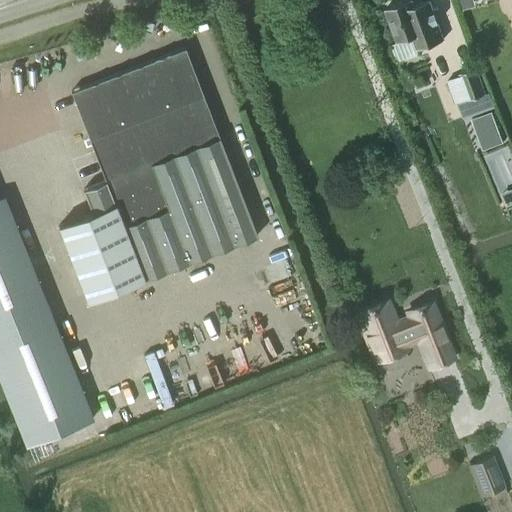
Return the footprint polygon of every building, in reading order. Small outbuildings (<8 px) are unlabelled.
[(424,0),(413,4),(411,0),(404,0),(384,7),(397,41),(412,35),(417,48),(443,38),(436,21),(437,21),(434,11),(433,11),(428,0),(424,0)] [(184,47),(71,90),(107,180),(84,189),(94,212),(60,225),(89,299),(256,235),(184,47)] [(458,73),(459,75),(447,79),(455,102),(468,97),(468,98),(484,93),(475,66),(458,73)] [(0,196),(0,379),(26,444),(93,418),(4,195),(0,196)] [(397,327),(387,302),(358,313),(376,360),(377,360),(379,364),(382,367),(385,368),(390,368),(396,366),(401,363),(404,360),(406,357),(406,353),(405,349),(406,349),(404,345),(419,339),(429,366),(452,357),(431,303),(408,312),(412,321),(397,327)] [(481,495),(504,486),(491,455),(469,463),(481,495)]
